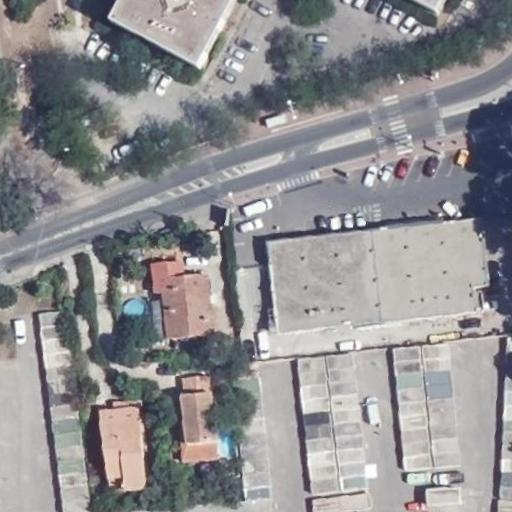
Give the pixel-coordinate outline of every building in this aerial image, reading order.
[(122,0),(111,23),(199,69),(235,0),(122,0)] [(407,0),(437,16),(445,0),(407,0)] [(373,242),(269,251),(279,337),(470,313),(467,288),(490,286),(482,229),(445,234),(444,223),(373,230),(373,242)] [(182,263),(152,266),(155,295),(163,294),(168,340),(214,335),(207,275),(184,277),(182,263)] [(161,339),(160,298),(152,298),(152,339),(161,339)] [(65,312),(39,314),(63,511),(80,511),(90,511),(65,312)] [(511,339),(506,340),(499,501),(511,500),(511,339)] [(448,345),(423,348),(432,468),(458,465),(448,345)] [(419,349),(391,352),(401,471),(429,468),(419,349)] [(355,356),(326,360),(339,492),(367,489),(355,356)] [(322,361),(297,363),(311,495),(335,493),(322,361)] [(216,385),(230,384),(228,368),(215,369),(216,385)] [(258,368),(231,371),(245,502),(272,499),(258,368)] [(208,377),(183,379),(185,396),(182,396),(184,411),(177,412),(183,461),(217,458),(208,377)] [(125,413),(115,413),(103,414),(109,481),(125,480),(126,492),(145,491),(140,403),(125,404),(125,413)] [(114,404),(115,413),(125,413),(125,404),(114,404)] [(125,480),(109,481),(110,493),(126,492),(125,480)] [(461,490),(426,491),(427,506),(461,504),(461,490)] [(373,495),(315,499),(315,511),(372,511),(374,511),(373,495)] [(511,511),(511,503),(498,503),(497,511),(511,511)]
